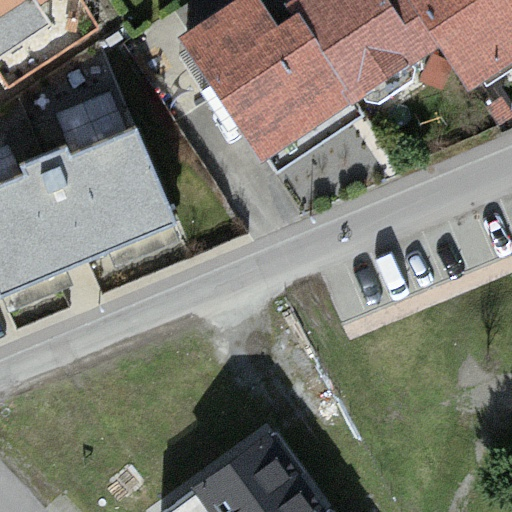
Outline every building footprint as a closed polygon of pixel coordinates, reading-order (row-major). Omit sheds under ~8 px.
[(43,0),(0,0),(0,28),(45,2),(43,0)] [(265,0),(249,0),(186,39),(264,165),(357,108),(301,19),(299,20),(284,30),(265,0)] [(301,19),(357,108),(445,53),(411,0),(298,0),(290,6),(299,20),(301,19)] [(511,0),(411,0),(445,53),(472,97),(511,72),(511,0)] [(196,251),(147,122),(80,147),(77,139),(18,161),(23,172),(0,180),(0,319),(2,324),(196,251)] [(326,511),(274,436),(190,494),(203,511),(326,511)]
